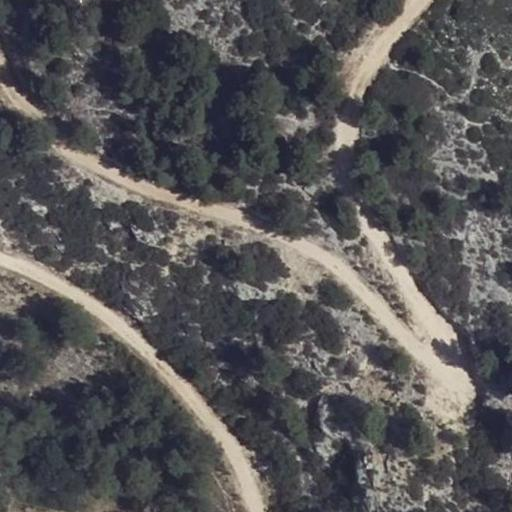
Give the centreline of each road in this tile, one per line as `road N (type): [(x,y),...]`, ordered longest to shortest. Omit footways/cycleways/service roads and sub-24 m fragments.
road 1 (track): [(432,0),(397,35),(354,108),(344,152),(369,236),(451,341),(452,356),(437,363),(417,356),(344,268),(99,175),(26,121),(0,66)]
road 2 (track): [(0,263),(101,303),(193,393),(261,511)]
